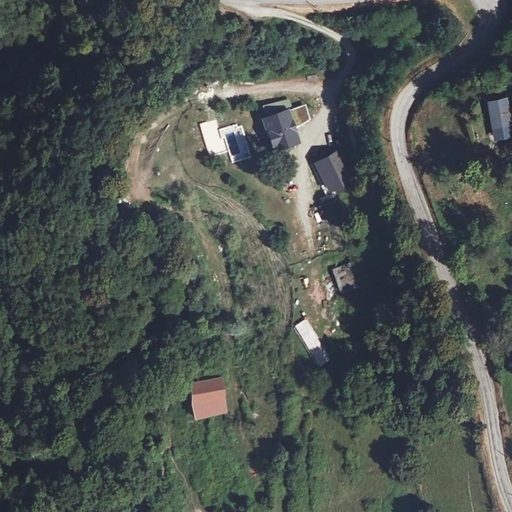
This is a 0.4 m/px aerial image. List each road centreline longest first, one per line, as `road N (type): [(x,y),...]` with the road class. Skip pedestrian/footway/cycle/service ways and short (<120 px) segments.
road 1 (secondary): [(511,501),(475,346),(395,147),(418,83),(478,34),(487,21),(484,0)]
road 2 (unknown): [(310,144),(183,148),(143,169),(154,189),(213,215),(242,254),(249,301),(227,339)]
